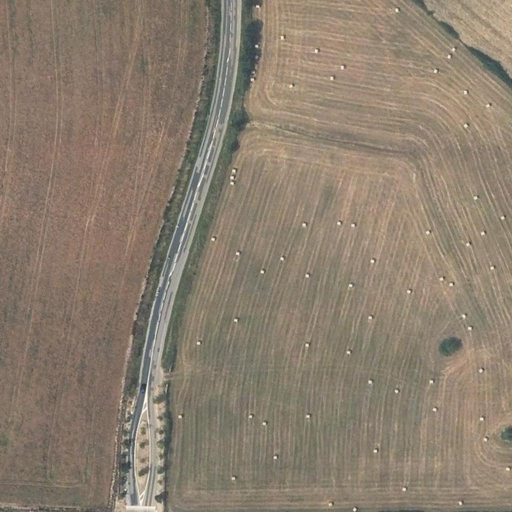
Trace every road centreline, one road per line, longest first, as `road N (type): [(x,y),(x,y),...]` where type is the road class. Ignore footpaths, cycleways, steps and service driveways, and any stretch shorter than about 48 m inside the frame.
road 1 (tertiary): [(147,377),(216,113),(231,0)]
road 2 (tertiary): [(147,377),(129,459),(137,511)]
road 3 (tertiary): [(143,511),(152,435),(147,377)]
